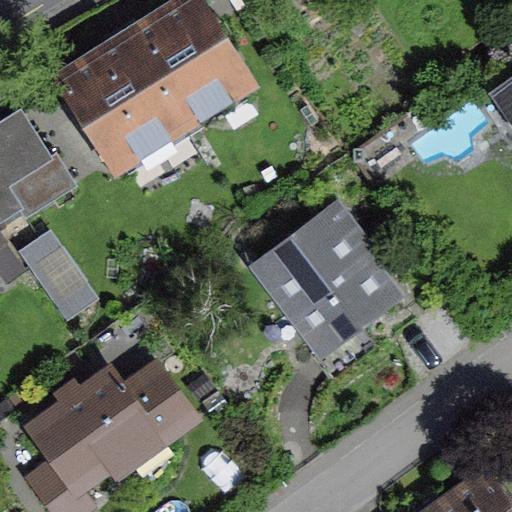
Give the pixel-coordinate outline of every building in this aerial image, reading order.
[(259,101),(198,0),(190,0),(53,82),(116,187),(259,101)] [(273,0),(281,12),(300,0),(273,0)] [(511,77),(496,89),(511,110),(511,77)] [(21,118),(0,132),(0,228),(65,183),(21,118)] [(335,210),(264,264),(324,340),(312,350),(333,377),(376,343),(356,317),(388,293),(343,236),(351,230),(335,210)] [(27,244),(71,315),(102,296),(58,225),(27,244)] [(190,417),(155,368),(122,392),(108,373),(36,426),(58,456),(29,478),(53,511),(77,511),(90,502),(77,484),(146,435),(153,444),(190,417)] [(511,511),(511,508),(486,471),(424,511),(511,511)]
